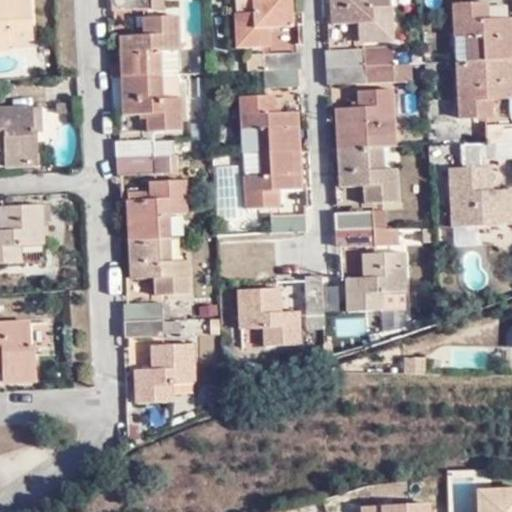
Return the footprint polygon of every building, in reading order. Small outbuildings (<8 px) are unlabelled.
[(29,0),(0,0),(0,47),(14,47),(14,38),(32,37),(29,0)] [(297,23),(294,0),(255,0),(257,11),(238,13),(239,45),(274,43),(274,25),(297,23)] [(389,0),(330,0),(331,21),(358,20),(360,38),(392,35),(391,13),(389,0)] [(511,15),(490,17),(488,0),(469,0),(455,1),(457,32),(469,33),(470,58),(460,58),(464,112),(497,110),(496,96),(511,94),(511,15)] [(161,48),(177,47),(182,46),(179,14),(144,16),(145,31),(122,33),(123,59),(123,76),(125,110),(148,109),(150,128),(186,126),(184,97),(179,97),(165,98),(161,48)] [(394,77),(393,62),(391,43),(328,48),(330,81),(394,77)] [(179,97),(177,47),(161,48),(165,98),(179,97)] [(300,81),(298,51),(265,53),(268,84),(300,81)] [(112,76),(123,76),(123,59),(111,59),(112,76)] [(412,61),(393,62),(394,77),(413,76),(412,61)] [(114,110),(125,110),(123,76),(112,76),(114,110)] [(387,166),(385,142),(384,120),(396,119),(395,88),(359,90),(359,105),(337,106),(342,182),(365,180),(367,199),(400,196),(398,165),(387,166)] [(264,171),(247,171),(248,204),(282,202),(282,186),(305,185),(301,108),(278,108),(276,92),(242,95),(243,125),(261,125),(263,148),(264,171)] [(59,113),(82,112),(81,101),(58,102),(59,113)] [(35,104),(0,105),(0,145),(7,145),(8,163),(41,161),(39,129),(35,129),(35,104)] [(398,140),(396,119),(384,120),(385,142),(398,140)] [(511,122),(489,124),(490,139),(484,139),(486,154),(511,152),(511,122)] [(173,138),(117,142),(120,170),(181,167),(180,154),(174,154),(173,138)] [(247,151),(247,171),(264,171),(263,148),(247,151)] [(492,164),(452,167),(454,193),(455,221),(511,217),(511,194),(511,188),(496,190),(492,164)] [(241,165),(215,166),(218,218),(243,216),(241,165)] [(150,190),(128,191),(132,273),(155,273),(157,290),(193,288),(193,257),(175,257),(172,208),(191,206),(189,178),(150,180),(150,190)] [(53,202),(5,205),(5,228),(0,228),(0,260),(26,259),(26,241),(48,240),(47,219),(55,218),(53,202)] [(387,226),(384,208),(340,211),(343,244),(375,242),(400,239),(399,225),(387,226)] [(307,229),(307,212),(275,214),(276,231),(307,229)] [(386,290),(408,288),(407,249),(364,253),(365,276),(348,277),(350,307),(387,304),(386,290)] [(324,275),(310,275),(312,326),(327,325),(324,275)] [(285,285),(244,288),(245,324),(267,323),(268,342),(304,341),(301,308),(288,308),(285,285)] [(407,302),(408,288),(386,290),(387,304),(407,302)] [(165,331),(164,300),(126,303),(127,334),(165,331)] [(34,320),(0,321),(0,360),(7,361),(8,376),(41,376),(40,368),(39,341),(35,340),(34,320)] [(242,333),(242,348),(261,348),(261,333),(242,333)] [(196,340),(155,343),(155,367),(139,369),(140,398),(174,395),(174,379),(199,376),(196,340)] [(403,375),(426,375),(426,358),(403,359),(403,375)] [(511,511),(511,490),(481,492),(481,511),(511,511)]
